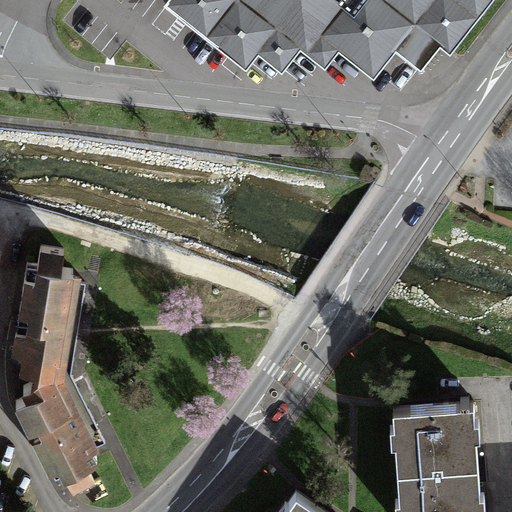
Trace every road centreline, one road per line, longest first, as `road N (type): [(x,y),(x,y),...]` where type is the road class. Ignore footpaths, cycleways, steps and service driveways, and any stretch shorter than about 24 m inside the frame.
road 1 (residential): [(0,70),(392,118),(443,144)]
road 2 (secondary): [(171,511),(233,450),(331,306)]
road 3 (secondary): [(443,144),(331,306)]
road 4 (unclassified): [(0,402),(62,511)]
